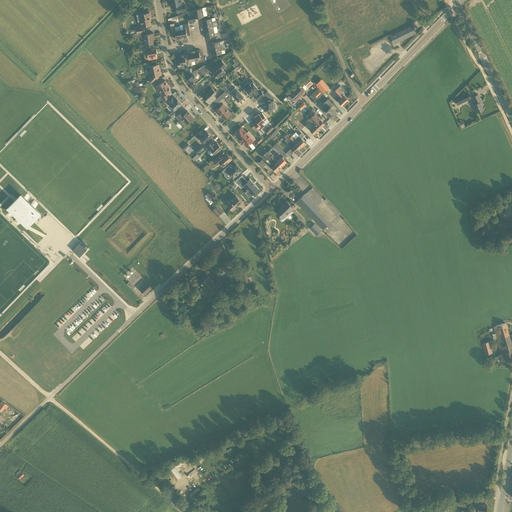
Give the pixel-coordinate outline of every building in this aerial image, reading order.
[(169,0),(170,1),(171,1),(172,6),(177,5),(177,6),(176,6),(177,12),(186,11),(185,4),(182,5),(182,4),(181,0),(169,0)] [(188,22),(194,21),(194,18),(202,16),(204,16),(202,8),(197,9),(193,10),(195,15),(187,17),(188,22)] [(141,26),(150,25),(150,20),(151,20),(149,12),(139,14),(140,21),(141,26)] [(210,18),(209,15),(204,16),(202,16),(203,19),(201,20),(203,26),(217,23),(216,20),(212,21),(212,18),(210,18)] [(175,30),(174,23),(170,24),(172,35),(175,34),(176,39),(182,38),(180,29),(175,30)] [(182,38),(187,37),(186,32),(190,31),(188,23),(182,24),(179,25),(180,29),(182,38)] [(204,32),(214,30),(213,27),(217,26),(217,23),(203,26),(204,32)] [(394,44),(416,33),(412,25),(390,36),(394,44)] [(137,33),(134,34),(135,37),(136,37),(136,38),(142,37),(142,38),(144,38),(145,45),(154,43),(153,37),(154,37),(153,33),(143,35),(143,32),(145,31),(137,33)] [(141,52),(143,52),(145,52),(145,51),(147,50),(148,59),(148,60),(157,58),(156,52),(157,52),(156,48),(151,49),(150,46),(144,48),(140,49),(141,52)] [(368,46),(349,53),(352,60),(357,58),(358,62),(361,61),(360,59),(371,54),(368,46)] [(221,50),(225,49),(225,47),(211,49),(212,55),(222,53),(221,50)] [(200,55),(199,50),(193,51),(195,60),(198,59),(199,61),(200,61),(201,62),(204,61),(203,54),(200,55)] [(186,65),(191,64),(190,63),(191,63),(192,62),(191,61),(195,60),(193,51),(188,52),(189,58),(185,59),(186,65)] [(178,68),(184,67),(183,64),(186,64),(185,55),(179,56),(180,61),(177,61),(178,68)] [(222,69),(226,65),(221,60),(218,63),(215,60),(210,63),(213,67),(214,67),(216,69),(213,72),(218,77),(221,75),(222,76),(225,72),(222,69)] [(149,75),(150,80),(150,82),(159,79),(158,75),(161,74),(160,70),(159,70),(158,64),(149,66),(146,66),(145,68),(146,70),(147,71),(150,71),(151,75),(149,75)] [(195,76),(197,75),(195,70),(186,75),(188,79),(187,80),(191,85),(194,81),(197,78),(195,76)] [(309,77),(304,82),(309,87),(314,82),(309,77)] [(321,79),(316,84),(323,92),(329,87),(321,79)] [(160,104),(163,101),(164,101),(169,96),(167,93),(171,90),(165,80),(157,85),(162,95),(161,96),(157,99),(160,104)] [(259,89),(252,81),(250,83),(249,82),(248,82),(245,85),(244,86),(246,88),(245,89),(251,95),(253,94),(258,99),(263,95),(264,94),(261,90),(260,91),(258,89),(259,89)] [(237,90),(235,87),(230,92),(229,90),(225,87),(223,89),(226,93),(228,95),(231,98),(233,96),(238,102),(244,96),(237,90)] [(209,104),(216,98),(214,95),(216,93),(212,88),(204,95),(206,98),(205,99),(209,104)] [(289,94),(296,101),(302,95),(296,88),(289,94)] [(337,88),(334,91),(340,98),(338,101),(343,106),(349,100),(344,95),(345,94),(342,92),(341,93),(337,88)] [(273,103),(274,97),(268,91),(264,94),(263,95),(265,98),(265,99),(265,102),(264,102),(264,105),(265,105),(264,111),(273,111),(273,107),(274,106),(275,106),(275,105),(275,104),(274,103),(273,103)] [(457,105),(470,99),(468,93),(455,100),(457,105)] [(477,112),(483,109),(480,102),(481,101),(478,94),(472,97),(475,104),(473,105),(477,112)] [(175,99),(173,96),(168,101),(170,104),(174,109),(168,114),(171,117),(179,110),(177,108),(181,104),(176,98),(175,99)] [(331,118),(336,112),(330,105),(332,103),(328,99),(323,104),(325,107),(323,109),(325,112),(331,118)] [(231,113),(223,104),(215,110),(218,114),(219,113),(224,119),(229,115),(231,117),(235,114),(232,111),(231,113)] [(185,113),(183,110),(176,116),(180,120),(179,120),(179,123),(181,125),(183,126),(186,123),(193,117),(187,111),(185,113)] [(267,118),(262,112),(260,115),(259,113),(253,118),(257,122),(254,125),(259,130),(264,125),(269,121),(267,118)] [(315,119),(312,116),(309,118),(319,129),(324,124),(318,117),(315,119)] [(319,129),(309,118),(307,120),(311,124),(312,123),(314,125),(310,130),(314,134),(319,129)] [(268,134),(274,128),(271,125),(265,131),(268,134)] [(246,132),(241,127),(235,133),(247,146),(253,140),(255,138),(248,130),(246,132)] [(205,132),(203,129),(198,134),(195,136),(198,139),(199,138),(204,143),(211,136),(206,130),(205,132)] [(295,153),(300,147),(290,137),(287,134),(284,136),(286,138),(285,140),(289,144),(292,147),(291,148),(295,153)] [(297,142),(295,140),(295,139),(292,135),(290,137),(300,147),(305,142),(301,138),(297,142)] [(215,144),(212,141),(207,145),(215,154),(222,148),(217,143),(215,144)] [(283,156),(286,153),(277,144),(274,147),(283,156)] [(281,166),(268,153),(266,151),(262,156),(266,160),(267,159),(271,163),(268,165),(271,168),(272,167),(276,171),(281,166)] [(278,161),(275,158),(276,158),(270,151),(268,153),(281,166),(286,161),(282,157),(278,161)] [(232,159),(226,153),(223,156),(220,153),(213,160),(217,166),(220,163),(223,166),(232,159)] [(242,170),(236,164),(231,168),(228,166),(222,171),(226,175),(228,173),(233,178),(235,176),(236,176),(239,174),(239,173),(242,170)] [(241,176),(235,181),(241,188),(243,186),(251,195),(257,189),(249,180),(247,182),(241,176)] [(320,209),(308,197),(305,193),(296,201),(300,205),(323,229),(324,228),(330,223),(318,210),(320,209)] [(239,206),(242,203),(243,202),(236,195),(230,201),(230,202),(227,204),(232,210),(238,205),(239,206)] [(14,201),(9,206),(10,206),(26,222),(31,218),(33,220),(35,217),(35,218),(38,215),(38,214),(20,196),(19,196),(17,198),(14,201)] [(281,222),(283,221),(293,212),(292,210),(294,208),(287,201),(276,211),(282,217),(280,218),(280,220),(281,222)] [(218,216),(224,211),(218,205),(212,210),(218,216)] [(316,235),(321,231),(314,223),(309,228),(316,235)] [(94,245),(99,241),(94,237),(90,241),(94,245)] [(79,242),(72,250),(74,252),(79,257),(87,249),(79,242)] [(206,273),(196,283),(199,287),(203,284),(212,293),(224,282),(220,278),(215,283),(212,280),(206,274),(207,274),(206,273)] [(144,294),(152,287),(148,283),(140,290),(144,294)] [(135,297),(128,304),(130,307),(137,300),(135,297)] [(106,323),(109,325),(119,314),(115,311),(105,321),(107,323),(106,323)] [(493,339),(496,338),(497,338),(509,334),(506,323),(497,325),(493,327),(495,333),(492,334),(493,339)] [(501,357),(506,356),(505,352),(511,350),(511,345),(509,334),(497,338),(496,338),(501,357)] [(485,354),(492,352),(489,341),(482,343),(485,354)] [(2,400),(0,402),(0,410),(1,411),(4,408),(6,409),(9,406),(7,404),(2,400)] [(273,430),(270,433),(277,440),(280,437),(273,430)] [(297,468),(287,473),(291,480),(292,483),(295,481),(295,480),(301,477),(297,468)] [(237,479),(244,473),(241,469),(234,475),(237,479)] [(288,481),(280,485),(283,491),(291,487),(290,484),(288,481)] [(483,511),(485,511),(487,504),(481,504),(482,497),(479,497),(478,503),(477,511),(483,511)]
